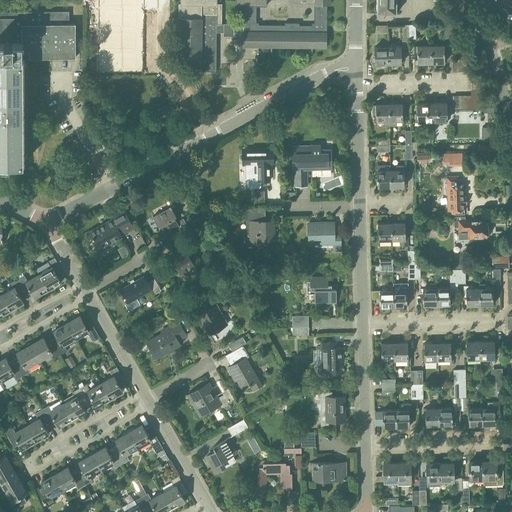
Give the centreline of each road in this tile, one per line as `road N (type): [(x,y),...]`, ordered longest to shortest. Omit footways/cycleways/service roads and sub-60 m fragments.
road 1 (residential): [(111,188),(328,72),(355,69)]
road 2 (residential): [(144,400),(88,445),(38,469),(28,465),(30,456),(131,401)]
road 3 (unknown): [(156,13),(156,57),(182,77),(200,113),(221,130)]
road 4 (unclassified): [(511,128),(488,48),(455,0)]
road 5 (residential): [(497,323),(362,324)]
road 6 (residential): [(365,444),(499,441)]
road 7 (residential): [(359,212),(356,85)]
road 8 (residential): [(144,400),(84,290)]
road 9 (residential): [(206,507),(144,400)]
road 10 (unclassified): [(111,188),(63,76)]
road 11 (residential): [(365,444),(362,324)]
